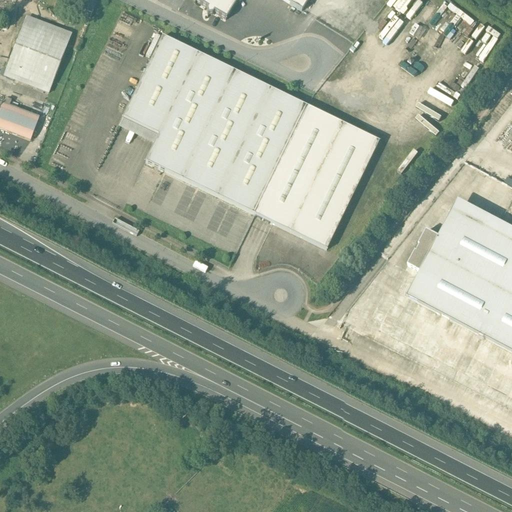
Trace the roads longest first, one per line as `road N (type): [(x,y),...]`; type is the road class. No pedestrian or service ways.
road 1 (motorway): [(511,502),(0,242)]
road 2 (motorway): [(232,388),(474,511)]
road 3 (residential): [(0,167),(241,291)]
road 4 (motorway): [(0,271),(232,388)]
road 5 (motorway): [(0,422),(83,372),(143,369),(232,388)]
road 6 (residential): [(134,0),(279,69)]
